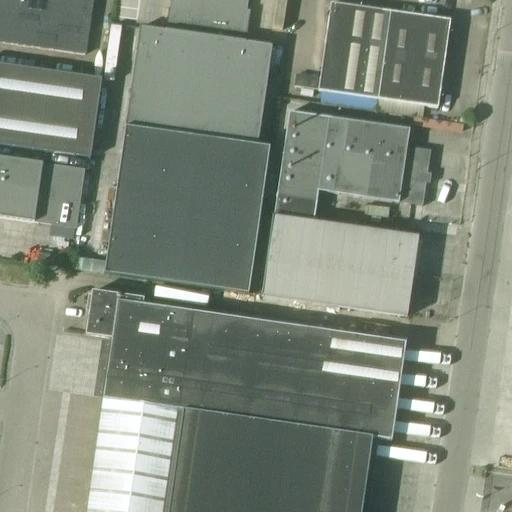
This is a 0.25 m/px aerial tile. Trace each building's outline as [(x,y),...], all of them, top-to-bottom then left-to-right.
[(0,0),(0,44),(84,57),(92,0),(0,0)] [(139,29),(127,113),(103,276),(247,297),(268,150),(256,149),(271,48),(239,44),(241,34),(242,34),(247,0),(173,0),(171,20),(172,21),(170,34),(139,29)] [(330,6),(330,8),(319,80),(318,92),(317,93),(377,101),(437,110),(449,23),(389,14),(330,6)] [(101,82),(0,66),(0,147),(89,161),(101,82)] [(296,77),(294,88),(318,92),(319,80),(296,77)] [(275,200),(315,206),(317,193),(422,208),(430,152),(406,149),(409,131),(288,114),(275,200)] [(76,231),(85,171),(0,159),(0,219),(51,227),(74,230),(76,231)] [(313,224),(315,206),(275,200),(273,219),(272,218),(260,298),(267,299),(326,307),(406,319),(417,239),(313,224)] [(51,227),(49,238),(73,241),(74,230),(51,227)] [(58,269),(59,257),(38,255),(36,266),(58,269)] [(103,400),(87,511),(360,511),(372,440),(391,442),(405,345),(402,345),(323,333),(326,307),(267,299),(263,325),(237,321),(142,307),(143,301),(91,293),(91,295),(85,335),(85,337),(112,341),(111,345),(103,400)]
